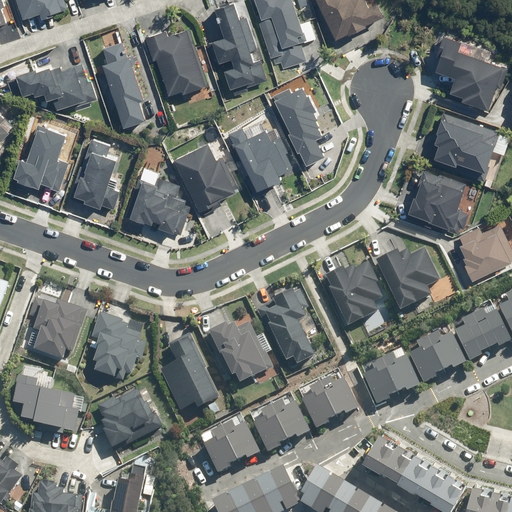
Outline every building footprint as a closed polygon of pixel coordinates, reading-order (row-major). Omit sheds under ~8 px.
[(15,0),(23,21),(39,16),(41,21),(50,19),(49,16),(61,13),(56,0),(15,0)] [(253,0),(259,16),(257,17),(271,59),(273,58),(276,64),(281,62),(284,69),(306,61),(301,45),(315,40),(309,22),(298,25),(289,0),(253,0)] [(376,5),(367,10),(362,0),(314,0),(319,10),(317,11),(331,41),(333,40),(334,41),(347,35),(347,37),(365,29),(364,27),(382,19),(376,5)] [(232,5),(214,11),(224,39),(207,45),(213,64),(218,63),(219,65),(231,61),(234,70),(224,73),(230,90),(233,89),(235,96),(247,91),(246,88),(266,81),(260,61),(252,63),(248,53),(256,50),(246,19),(237,22),(232,5)] [(184,95),(205,88),(186,32),(167,38),(165,32),(146,39),(154,61),(157,60),(169,96),(182,91),(184,95)] [(461,103),(487,112),(495,88),(500,90),(507,69),(500,67),(500,68),(456,54),(459,45),(441,39),(435,57),(439,58),(434,73),(454,80),(449,94),(462,99),(461,103)] [(117,109),(123,129),(144,122),(138,104),(142,103),(128,58),(127,58),(122,43),(104,49),(109,65),(103,66),(106,76),(99,78),(105,95),(107,94),(112,111),(117,109)] [(17,78),(9,81),(13,94),(21,92),(23,97),(34,94),(35,97),(44,95),(46,101),(53,100),(56,110),(73,106),(73,107),(96,101),(91,82),(87,83),(82,65),(61,71),(60,67),(50,70),(49,69),(36,73),(35,71),(16,77),(17,78)] [(299,153),(306,167),(323,158),(315,141),(321,138),(317,130),(318,129),(314,122),(316,122),(312,115),(315,113),(307,98),(305,99),(301,89),(292,94),(289,89),(274,96),(277,101),(275,102),(290,134),(288,135),(297,154),(299,153)] [(498,133),(443,114),(435,135),(437,136),(433,145),(438,147),(432,164),(484,182),(486,176),(483,175),(498,133)] [(0,143),(9,135),(0,125),(0,124),(4,120),(0,115),(0,143)] [(20,160),(14,179),(19,180),(18,183),(31,188),(31,187),(38,190),(40,185),(52,189),(58,170),(56,169),(59,162),(57,161),(65,137),(41,129),(29,163),(20,160)] [(243,129),(229,135),(256,193),(281,182),(278,176),(287,172),(271,142),(265,132),(248,140),(243,129)] [(110,147),(92,140),(82,167),(81,167),(70,200),(99,210),(101,206),(113,210),(119,193),(106,188),(116,162),(106,158),(110,147)] [(207,145),(174,161),(200,213),(213,206),(212,203),(222,198),(223,199),(235,194),(219,161),(216,162),(207,145)] [(408,215),(406,220),(431,228),(432,225),(448,231),(449,227),(453,229),(454,226),(463,230),(468,215),(456,211),(466,185),(439,175),(438,178),(422,172),(417,188),(418,188),(414,198),(413,197),(407,214),(408,215)] [(139,180),(126,217),(130,218),(129,220),(143,225),(144,223),(173,234),(185,200),(176,197),(180,186),(158,178),(155,186),(139,180)] [(465,269),(471,283),(509,265),(508,263),(511,261),(511,251),(499,225),(482,233),(479,228),(459,237),(463,246),(459,247),(465,259),(459,261),(463,270),(465,269)] [(396,254),(376,264),(400,314),(431,299),(426,290),(438,284),(423,253),(410,259),(407,253),(398,257),(396,254)] [(323,278),(348,329),(378,314),(373,305),(382,301),(375,287),(377,285),(368,266),(355,272),(353,269),(345,273),(343,268),(323,278)] [(0,309),(8,287),(0,283),(0,309)] [(291,294),(257,311),(267,331),(270,330),(286,364),(288,363),(291,369),(296,367),(297,368),(314,359),(297,324),(304,321),(300,312),(307,308),(300,292),(292,296),(291,294)] [(64,354),(71,356),(87,312),(68,305),(67,307),(57,303),(56,306),(36,299),(30,315),(35,317),(32,327),(35,328),(34,331),(41,333),(34,352),(62,362),(64,354)] [(511,337),(511,303),(497,311),(511,338),(511,337)] [(508,343),(494,315),(475,324),(488,353),(508,343)] [(100,316),(92,338),(99,341),(96,349),(99,350),(93,365),(97,366),(94,374),(114,381),(116,373),(122,375),(123,374),(130,377),(136,361),(141,363),(147,344),(139,341),(141,335),(127,330),(128,329),(121,327),(122,324),(100,316)] [(225,325),(206,334),(227,378),(230,377),(231,379),(234,377),(239,387),(266,373),(273,369),(265,352),(263,353),(249,324),(236,330),(234,326),(227,330),(225,325)] [(488,353),(475,324),(455,333),(468,362),(488,353)] [(173,366),(162,372),(182,412),(195,406),(198,412),(217,402),(215,398),(218,397),(204,370),(206,369),(190,335),(170,345),(172,349),(170,350),(173,358),(170,359),(173,366)] [(464,364),(450,337),(429,347),(443,374),(464,364)] [(443,374),(429,347),(409,357),(422,384),(443,374)] [(418,387),(405,359),(384,368),(396,396),(418,387)] [(396,396),(384,368),(363,378),(376,405),(396,396)] [(36,384),(19,380),(13,405),(24,408),(21,422),(34,424),(33,427),(62,433),(62,430),(74,433),(79,413),(80,413),(83,400),(74,398),(75,397),(62,395),(62,398),(35,391),(36,384)] [(356,410),(343,383),(321,394),(335,421),(356,410)] [(104,433),(112,451),(132,441),(129,434),(132,432),(137,442),(161,430),(155,418),(152,419),(146,407),(152,404),(145,389),(137,393),(116,403),(114,400),(97,408),(105,423),(101,425),(105,433),(104,433)] [(335,421),(321,394),(301,403),(314,431),(335,421)] [(307,435),(294,407),(273,418),(286,446),(307,435)] [(286,446),(273,418),(252,427),(266,455),(286,446)] [(258,455),(244,428),(223,438),(236,465),(258,455)] [(395,448),(398,441),(380,432),(371,447),(365,459),(364,461),(382,471),(395,448)] [(236,465),(223,438),(204,447),(218,474),(236,465)] [(413,458),(417,452),(399,442),(382,471),(400,481),(413,458)] [(432,467),(436,461),(417,451),(401,481),(419,491),(432,467)] [(7,459),(4,463),(0,459),(0,510),(24,478),(17,472),(20,468),(7,459)] [(438,501),(454,471),(436,461),(420,491),(438,501)] [(136,511),(145,468),(131,466),(127,483),(118,481),(111,511),(136,511)] [(311,510),(329,475),(316,468),(310,478),(299,495),(303,498),(299,503),(311,510)] [(296,498),(281,469),(266,476),(285,511),(296,506),(293,499),(296,498)] [(469,487),(473,481),(455,471),(438,500),(456,510),(463,498),(469,487)] [(314,511),(327,511),(342,483),(329,475),(311,510),(314,511)] [(285,511),(266,476),(254,482),(268,511),(285,511)] [(486,511),(492,491),(494,484),(474,479),(465,511),(467,511),(486,511)] [(268,511),(254,482),(239,490),(250,511),(268,511)] [(78,511),(79,509),(76,509),(76,498),(65,497),(66,492),(58,491),(58,485),(40,483),(39,495),(32,494),(30,511),(78,511)] [(344,511),(356,490),(342,483),(327,511),(344,511)] [(508,511),(511,497),(511,488),(494,484),(486,511),(508,511)] [(250,511),(239,490),(227,496),(234,511),(250,511)] [(361,511),(369,499),(356,490),(344,511),(361,511)] [(234,511),(227,496),(212,503),(216,511),(234,511)] [(378,511),(382,506),(369,499),(361,511),(378,511)]
